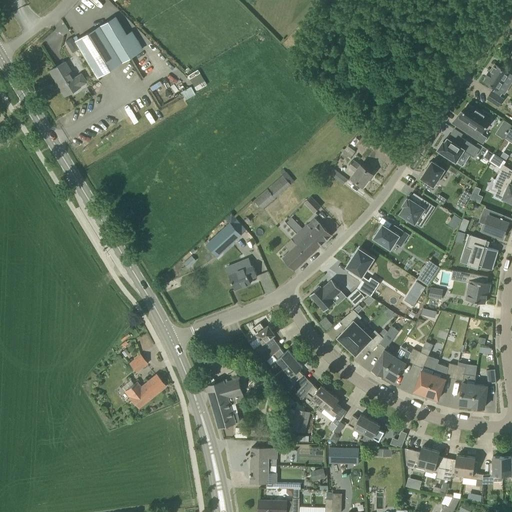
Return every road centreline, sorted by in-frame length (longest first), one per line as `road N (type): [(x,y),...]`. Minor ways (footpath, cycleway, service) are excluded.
road 1 (residential): [(283,293),(383,195),(510,0)]
road 2 (primary): [(171,338),(0,55)]
road 3 (residential): [(511,425),(436,418),(363,385),(324,352),(283,293)]
road 4 (residential): [(511,272),(505,318),(511,397)]
road 5 (residential): [(171,338),(283,293)]
